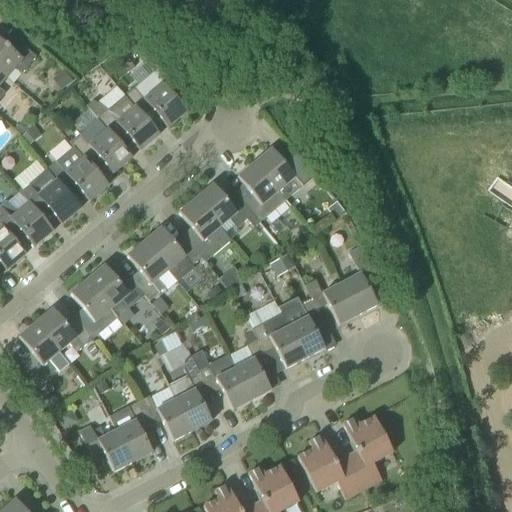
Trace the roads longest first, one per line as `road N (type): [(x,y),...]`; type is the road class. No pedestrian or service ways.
road 1 (residential): [(107,511),(376,359)]
road 2 (residential): [(0,314),(230,129)]
